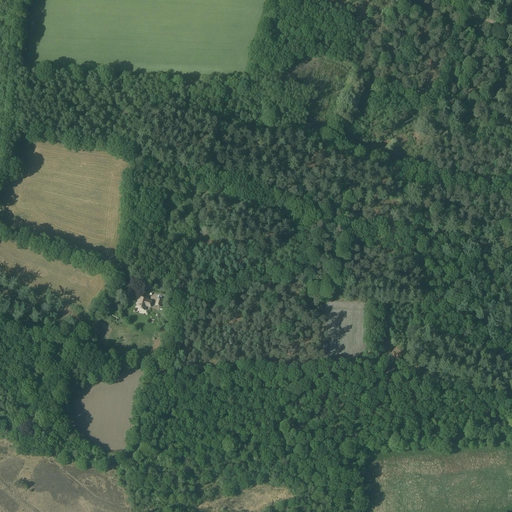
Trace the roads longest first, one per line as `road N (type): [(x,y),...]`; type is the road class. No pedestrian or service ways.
road 1 (track): [(511,310),(343,301),(350,201)]
road 2 (track): [(511,237),(312,191)]
road 3 (track): [(113,295),(37,417),(27,425),(0,422)]
road 4 (track): [(312,191),(172,163)]
road 5 (track): [(13,0),(0,139)]
